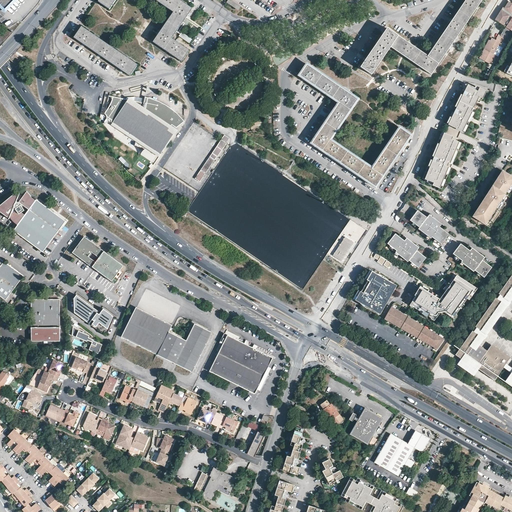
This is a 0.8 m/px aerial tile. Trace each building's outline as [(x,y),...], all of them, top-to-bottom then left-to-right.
[(15,0),(0,0),(0,4),(6,10),(15,0)] [(99,0),(99,2),(110,9),(116,0),(155,0),(174,12),(158,35),(154,42),(169,52),(182,61),(190,50),(184,47),(172,38),(183,23),(192,9),(184,3),(179,0),(99,0)] [(241,7),(231,0),(228,0),(228,2),(238,10),(241,7)] [(400,37),(387,28),(384,33),(365,61),(361,67),(372,75),(391,47),(400,52),(425,70),(431,74),(481,0),(466,0),(443,34),(432,50),(428,56),(400,37)] [(504,7),(496,20),(506,27),(501,35),(499,34),(496,40),(493,38),(491,41),(489,40),(480,58),(490,64),(495,55),(494,54),(498,45),(500,46),(502,42),(507,44),(511,36),(511,3),(508,1),(504,7)] [(124,71),(130,76),(130,75),(138,65),(82,27),(74,38),(81,42),(101,56),(124,71)] [(181,33),(179,37),(190,43),(192,39),(181,33)] [(315,70),(307,65),(305,68),(300,76),(339,102),(334,110),(319,132),(312,143),(332,157),(358,174),(367,181),(376,187),(377,185),(382,177),(399,152),(411,135),(400,128),(373,168),(330,140),(358,99),(353,96),(332,82),(315,70)] [(456,129),(462,133),(463,132),(465,126),(467,123),(472,112),(471,112),(473,109),(474,109),(477,102),(479,98),(483,99),(487,92),(476,87),(475,88),(467,84),(464,90),(466,91),(463,95),(456,109),(455,113),(449,125),(457,129),(456,129)] [(456,109),(463,95),(462,94),(454,108),(456,109)] [(113,123),(161,154),(173,134),(168,131),(169,131),(171,130),(171,129),(171,128),(170,127),(171,125),(176,128),(184,121),(175,112),(173,112),(172,112),(172,110),(172,109),(168,106),(145,97),(144,103),(109,95),(103,123),(111,122),(111,123),(112,123),(113,123)] [(264,120),(260,115),(248,124),(252,129),(264,120)] [(111,125),(159,157),(161,154),(113,123),(112,123),(111,125)] [(429,184),(436,187),(438,185),(440,181),(441,179),(446,167),(445,166),(447,163),(448,164),(458,143),(451,139),(452,137),(444,133),(441,139),(439,142),(433,156),(431,159),(428,166),(422,178),(431,182),(429,184)] [(218,157),(227,143),(230,138),(225,135),(222,140),(209,157),(201,170),(195,178),(200,182),(217,157),(218,157)] [(433,156),(439,142),(437,141),(431,155),(433,156)] [(446,167),(441,179),(443,180),(460,144),(458,143),(448,164),(447,163),(445,166),(446,167)] [(121,157),(119,159),(126,167),(129,164),(121,157)] [(511,176),(502,171),(473,216),(486,224),(511,182),(511,176)] [(30,195),(27,191),(21,199),(18,197),(19,195),(15,196),(12,195),(9,199),(0,206),(0,210),(18,224),(14,231),(43,252),(66,221),(35,199),(30,196),(30,195)] [(417,210),(406,203),(405,205),(404,208),(401,211),(400,213),(401,214),(410,220),(417,210)] [(427,218),(417,210),(410,220),(414,222),(414,221),(417,224),(416,225),(419,227),(419,228),(428,235),(429,234),(432,236),(435,238),(436,237),(439,240),(439,241),(442,243),(449,233),(443,229),(444,227),(441,225),(442,223),(432,217),(432,218),(428,216),(427,218)] [(426,257),(417,250),(418,249),(415,246),(416,244),(407,238),(406,239),(403,237),(402,238),(395,233),(388,243),(391,246),(392,244),(395,247),(394,248),(398,251),(401,253),(400,254),(409,261),(410,260),(413,262),(414,261),(417,263),(416,265),(419,267),(426,257)] [(123,266),(84,237),(72,253),(112,281),(123,266)] [(345,237),(333,256),(341,261),(353,242),(345,237)] [(461,244),(453,253),(456,256),(458,254),(461,256),(460,258),(463,260),(466,263),(466,264),(475,271),(476,270),(479,272),(481,270),(484,272),(482,274),(484,276),(492,267),(483,260),(484,258),(481,255),(481,254),(472,247),(471,249),(468,247),(467,248),(461,244)] [(378,262),(383,265),(386,259),(381,257),(378,262)] [(23,276),(0,258),(0,296),(5,300),(23,276)] [(390,298),(397,286),(386,279),(385,281),(377,277),(378,275),(370,270),(365,278),(367,280),(375,284),(373,287),(372,286),(368,293),(370,294),(368,296),(361,291),(358,290),(353,299),(360,303),(362,301),(372,307),(371,309),(380,314),(387,303),(384,301),(386,299),(387,296),(390,298)] [(470,299),(478,288),(458,275),(455,279),(446,291),(444,289),(441,287),(440,290),(439,290),(444,294),(439,300),(438,298),(427,292),(424,289),(421,288),(416,296),(417,297),(411,306),(421,312),(428,317),(432,319),(435,321),(441,313),(444,312),(456,320),(459,315),(457,314),(462,308),(463,308),(466,304),(465,303),(468,298),(470,299)] [(502,297),(507,300),(511,292),(511,275),(499,294),(502,297)] [(444,289),(446,291),(455,279),(453,277),(444,289)] [(445,281),(442,279),(436,287),(440,290),(441,287),(445,281)] [(361,291),(368,296),(370,294),(368,293),(372,286),(373,287),(375,284),(367,280),(361,291)] [(484,289),(480,286),(476,291),(480,294),(484,289)] [(427,292),(438,298),(439,297),(428,290),(427,292)] [(511,292),(507,300),(504,304),(483,332),(480,336),(475,343),(478,345),(511,298),(511,292)] [(92,307),(77,295),(74,299),(75,313),(89,324),(92,320),(94,322),(91,326),(107,337),(115,317),(110,314),(109,315),(106,313),(107,311),(104,309),(101,313),(100,315),(98,313),(99,312),(96,309),(95,311),(91,308),(92,307)] [(496,298),(475,327),(479,329),(483,332),(504,304),(500,300),(496,298)] [(60,300),(31,300),(32,341),(60,341),(60,300)] [(371,309),(372,307),(362,301),(360,303),(359,303),(362,305),(365,307),(369,309),(371,310),(371,309)] [(192,372),(212,333),(195,324),(186,341),(168,332),(172,325),(137,307),(122,336),(192,372)] [(435,349),(437,350),(443,339),(423,328),(424,326),(391,307),(384,318),(386,319),(390,322),(395,325),(399,327),(403,329),(406,331),(410,334),(415,337),(420,339),(424,342),(430,345),(435,349)] [(85,332),(73,327),(72,336),(87,342),(88,341),(92,343),(89,350),(99,354),(103,345),(93,341),(94,340),(89,338),(90,336),(84,333),(85,332)] [(486,352),(478,345),(475,343),(480,336),(476,333),(474,332),(472,330),(459,349),(455,354),(461,359),(466,362),(469,357),(477,363),(474,367),(479,370),(494,381),(496,377),(503,368),(505,365),(509,359),(491,345),(486,352)] [(273,358),(225,334),(222,341),(225,342),(223,344),(210,371),(255,394),(257,389),(270,362),(273,358)] [(92,363),(76,357),(72,367),(78,370),(78,369),(78,368),(79,367),(79,366),(85,368),(83,371),(87,373),(92,363)] [(477,363),(469,357),(466,362),(461,359),(457,364),(466,370),(475,376),(479,370),(474,367),(477,363)] [(63,363),(54,359),(50,369),(52,370),(51,374),(59,377),(61,373),(59,373),(61,368),(63,363)] [(273,363),(270,362),(257,389),(260,390),(273,363)] [(503,368),(511,374),(511,373),(511,370),(505,365),(503,368)] [(108,372),(96,367),(91,378),(95,380),(96,378),(104,382),(108,372)] [(503,368),(496,377),(505,383),(511,374),(503,368)] [(51,374),(45,371),(43,375),(38,388),(47,392),(50,386),(51,384),(52,384),(54,380),(57,381),(59,377),(51,374)] [(8,380),(10,377),(9,376),(10,376),(7,373),(6,374),(3,372),(2,373),(1,374),(2,374),(0,376),(0,390),(8,380)] [(116,383),(107,379),(102,391),(106,393),(106,392),(107,391),(111,392),(112,393),(116,383)] [(175,390),(162,384),(156,397),(158,399),(159,397),(163,399),(161,403),(158,410),(165,413),(169,403),(173,393),(175,390)] [(128,402),(132,403),(137,390),(126,385),(120,399),(126,401),(128,402)] [(149,394),(138,389),(137,390),(132,403),(136,405),(137,403),(144,406),(149,394)] [(41,398),(42,394),(32,390),(30,394),(30,393),(27,400),(26,400),(23,407),(28,409),(31,402),(32,403),(34,404),(36,401),(41,403),(43,399),(41,398)] [(184,398),(173,393),(169,403),(173,405),(173,404),(174,402),(180,405),(182,402),(184,398)] [(197,402),(188,397),(185,404),(182,402),(180,405),(180,407),(178,409),(182,411),(183,410),(186,411),(192,414),(197,402)] [(327,400),(320,405),(336,425),(344,419),(332,403),(330,404),(327,400)] [(62,408),(51,404),(46,416),(57,420),(62,408)] [(382,418),(365,408),(359,420),(358,421),(350,435),(368,445),(382,418)] [(211,413),(203,409),(198,421),(202,423),(203,421),(207,423),(210,416),(214,418),(216,413),(216,412),(213,410),(211,413)] [(70,412),(66,410),(61,421),(73,427),(79,413),(75,411),(73,414),(73,416),(69,414),(70,412)] [(97,416),(90,412),(84,426),(86,431),(90,430),(93,431),(93,432),(96,433),(98,429),(103,419),(99,417),(98,420),(98,421),(95,420),(96,419),(97,416)] [(226,417),(216,413),(211,424),(221,428),(222,426),(226,417)] [(238,423),(226,417),(222,426),(226,427),(230,430),(234,431),(238,423)] [(106,422),(107,420),(103,418),(103,419),(98,429),(110,434),(114,425),(109,423),(106,422)] [(249,422),(248,428),(259,431),(261,425),(249,422)] [(132,446),(135,438),(131,436),(134,429),(124,425),(116,443),(130,449),(132,446)] [(243,439),(246,427),(241,425),(238,438),(243,439)] [(305,430),(295,427),(293,438),(291,442),(295,443),(293,447),(290,446),(288,452),(291,453),(290,457),(287,456),(285,463),(283,470),(298,475),(300,468),(297,467),(293,466),(295,459),(299,460),(303,445),(300,444),(301,440),(305,430)] [(13,445),(14,443),(20,436),(14,431),(8,437),(11,440),(6,446),(9,449),(13,445)] [(258,431),(249,453),(254,455),(264,435),(265,435),(258,431)] [(141,434),(137,432),(135,438),(132,446),(143,451),(149,437),(147,437),(141,434)] [(407,445),(390,435),(374,464),(398,478),(404,466),(412,470),(429,440),(414,432),(407,445)] [(174,441),(170,440),(171,437),(166,435),(165,438),(163,442),(161,442),(162,438),(158,438),(157,446),(162,448),(169,451),(174,441)] [(264,435),(254,455),(255,457),(256,455),(265,435),(264,435)] [(20,436),(14,443),(17,445),(16,447),(12,451),(13,452),(15,454),(26,442),(20,436)] [(32,447),(26,442),(15,454),(17,455),(17,456),(23,450),(26,453),(27,452),(32,447)] [(200,445),(194,443),(190,452),(196,454),(200,445)] [(33,446),(32,447),(27,452),(30,455),(25,460),(25,461),(28,463),(38,451),(33,446)] [(169,451),(162,448),(159,456),(160,457),(160,459),(158,458),(156,462),(165,466),(171,452),(169,451)] [(44,456),(38,451),(28,463),(30,465),(33,463),(35,465),(37,463),(38,462),(43,457),(44,456)] [(49,462),(43,457),(38,462),(37,463),(40,466),(39,468),(35,472),(36,473),(38,475),(49,462)] [(330,458),(322,463),(324,466),(326,469),(322,472),(326,478),(331,485),(345,477),(341,470),(338,472),(334,475),(330,468),(334,465),(330,458)] [(55,468),(49,462),(38,475),(40,476),(41,477),(46,472),(49,474),(50,473),(55,468)] [(52,485),(62,473),(56,467),(55,468),(50,473),(53,476),(48,482),(49,482),(52,485)] [(209,476),(202,473),(193,491),(202,495),(212,500),(217,490),(219,484),(224,486),(222,490),(227,492),(233,479),(218,472),(219,469),(214,467),(209,476)] [(236,478),(219,469),(218,472),(233,479),(227,492),(222,490),(224,486),(219,484),(217,490),(228,495),(236,478)] [(66,482),(69,479),(62,473),(52,485),(53,486),(55,487),(60,482),(63,485),(66,482)] [(81,487),(77,491),(83,497),(88,492),(88,493),(95,486),(94,485),(100,480),(94,474),(89,479),(88,479),(85,477),(79,484),(82,486),(81,487)] [(8,475),(6,477),(0,482),(6,488),(17,479),(14,477),(12,479),(10,477),(8,475)] [(356,481),(351,478),(341,496),(347,499),(345,501),(364,511),(368,503),(369,501),(370,498),(371,498),(372,496),(376,488),(358,478),(356,481)] [(19,481),(17,479),(6,488),(12,495),(13,495),(20,489),(16,485),(19,482),(19,481)] [(511,511),(511,494),(507,492),(505,495),(489,486),(490,486),(478,479),(466,501),(468,502),(467,505),(465,504),(463,508),(460,507),(457,511),(511,511)] [(294,485),(279,481),(277,488),(275,495),(278,496),(277,499),(275,506),(274,510),(271,509),(269,511),(282,511),(286,499),(283,498),(285,491),(288,492),(292,493),(294,485)] [(410,487),(406,495),(413,499),(418,492),(410,487)] [(21,488),(20,489),(13,495),(19,501),(29,492),(27,490),(24,492),(22,490),(21,488)] [(98,502),(93,507),(98,511),(100,511),(103,510),(104,508),(107,510),(113,504),(110,502),(111,501),(116,496),(110,490),(105,496),(104,495),(97,501),(98,502)] [(401,511),(405,507),(399,504),(400,501),(382,491),(377,499),(374,506),(370,511),(401,511)] [(31,494),(29,492),(19,501),(24,508),(29,505),(32,501),(29,497),(31,495),(31,494)] [(47,500),(45,501),(53,510),(59,505),(50,493),(47,496),(49,498),(47,500)] [(13,495),(12,495),(9,498),(15,504),(19,501),(13,495)] [(374,506),(377,499),(372,496),(371,498),(370,498),(369,501),(368,503),(374,506)] [(71,497),(66,502),(73,509),(78,504),(71,497)]
